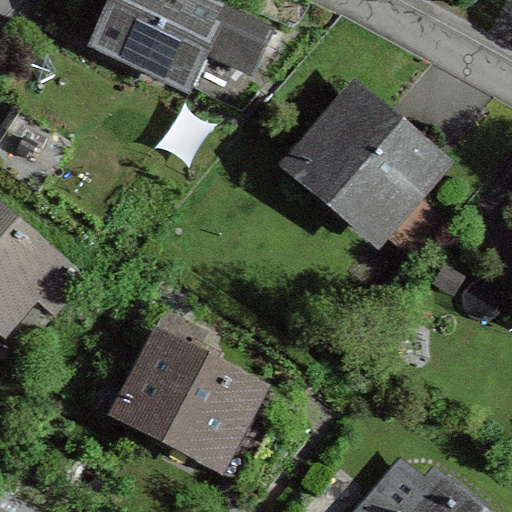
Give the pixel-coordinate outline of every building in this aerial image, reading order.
[(188,87),(197,69),(218,79),(242,27),(186,0),(116,0),(96,43),(188,87)] [(300,168),(377,233),(433,167),(356,102),(300,168)] [(19,111),(0,141),(0,168),(38,193),(70,143),(19,111)] [(0,320),(7,326),(57,267),(0,217),(0,320)] [(229,423),(236,427),(251,397),(203,372),(210,359),(195,352),(204,335),(166,316),(151,346),(160,351),(128,413),(211,456),(229,423)] [(478,511),(483,507),(449,478),(439,490),(433,485),(429,490),(405,469),(368,511),(478,511)]
